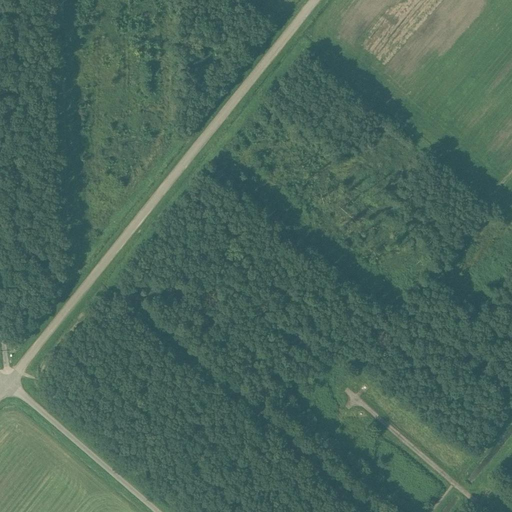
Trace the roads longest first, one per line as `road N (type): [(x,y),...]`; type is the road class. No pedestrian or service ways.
road 1 (unclassified): [(12,381),(317,0)]
road 2 (unclassified): [(157,511),(12,381)]
